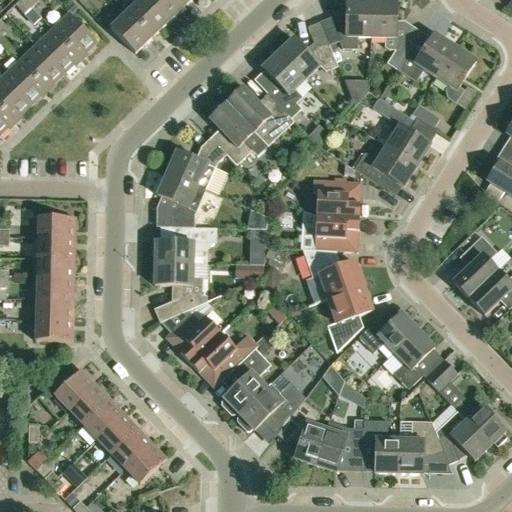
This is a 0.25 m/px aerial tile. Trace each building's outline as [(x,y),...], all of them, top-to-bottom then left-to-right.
[(24,16),(31,9),(22,0),(21,0),(15,6),(24,16)] [(22,0),(31,9),(38,3),(35,0),(22,0)] [(152,39),(168,23),(146,0),(141,0),(127,13),(152,39)] [(146,0),(168,23),(185,8),(177,0),(146,0)] [(404,29),(396,29),(396,21),(396,4),(393,4),(392,0),(377,0),(378,4),(371,4),(370,40),(385,40),(385,49),(389,53),(395,52),(405,59),(410,51),(421,35),(411,28),(408,31),(404,29)] [(370,40),(371,4),(346,3),(346,28),(336,32),(331,20),(320,24),(328,44),(329,47),(339,43),(343,51),(358,51),(358,39),(370,40)] [(135,55),(152,39),(127,13),(110,30),(135,55)] [(52,31),(80,60),(97,44),(69,15),(52,31)] [(64,76),(80,60),(52,31),(35,47),(64,76)] [(417,85),(425,73),(435,80),(455,50),(434,36),(431,41),(420,57),(410,51),(405,59),(397,72),(407,78),(417,85)] [(316,49),(308,56),(294,40),(278,55),(304,83),(320,68),(325,73),(337,68),(329,47),(328,44),(316,49)] [(47,92),(64,76),(35,47),(19,62),(47,92)] [(464,93),(459,90),(476,64),(455,50),(435,80),(448,88),(445,92),(447,100),(455,106),(464,93)] [(295,91),(304,83),(278,55),(262,71),(280,90),(270,100),(271,100),(291,121),(301,111),(296,105),(302,99),(295,91)] [(31,108),(47,92),(19,62),(2,78),(31,108)] [(0,108),(14,123),(31,108),(2,78),(0,80),(0,108)] [(291,121),(271,100),(262,109),(243,89),(226,105),(254,134),(262,142),(267,148),(294,124),(291,121)] [(244,143),(254,134),(226,105),(210,121),(229,141),(219,150),(225,156),(235,167),(252,152),(244,143)] [(0,137),(14,123),(0,108),(0,137)] [(418,108),(412,118),(433,131),(439,121),(418,108)] [(383,147),(386,149),(416,168),(430,147),(408,133),(414,124),(393,110),(387,120),(390,122),(388,125),(391,134),(383,147)] [(225,156),(219,150),(210,140),(201,149),(204,152),(199,163),(176,153),(166,175),(206,192),(216,166),(225,156)] [(403,189),(416,168),(386,149),(380,159),(375,156),(365,156),(361,162),(354,172),(375,185),(381,176),(403,189)] [(360,155),(351,170),(354,172),(361,162),(365,156),(360,155)] [(511,199),(511,171),(499,163),(498,165),(492,162),(482,178),(488,181),(486,183),(511,199)] [(206,192),(166,175),(157,197),(180,207),(175,217),(171,217),(171,230),(182,230),(194,230),(195,217),(206,192)] [(361,185),(354,184),(313,182),(312,195),(317,196),(316,218),(359,220),(361,185)] [(314,252),(330,253),(351,254),(357,255),(359,220),(316,218),(315,240),(314,252)] [(38,240),(75,241),(75,220),(38,219),(38,240)] [(216,231),(194,230),(182,230),(182,244),(155,243),(155,245),(151,247),(151,256),(155,258),(155,265),(192,266),(207,266),(207,251),(216,242),(216,231)] [(0,239),(9,240),(9,231),(0,231),(0,239)] [(250,264),(264,264),(266,232),(250,232),(250,264)] [(468,301),(497,273),(488,263),(497,255),(481,238),(463,256),(472,265),(452,284),(468,301)] [(0,247),(9,248),(9,240),(0,239),(0,247)] [(74,261),(75,241),(38,240),(37,261),(74,261)] [(330,253),(314,252),(302,252),(312,279),(306,282),(314,306),(327,302),(327,301),(363,289),(355,264),(340,270),(335,267),(330,253)] [(74,282),(74,261),(37,261),(37,281),(74,282)] [(192,279),(192,266),(155,265),(155,273),(151,275),(151,283),(154,285),(154,287),(181,288),(180,297),(177,301),(154,311),(159,325),(160,324),(188,312),(207,304),(207,303),(201,306),(202,279),(192,279)] [(0,280),(8,281),(8,272),(0,272),(0,280)] [(497,273),(468,301),(484,317),(504,298),(511,306),(511,277),(507,283),(497,273)] [(73,302),(74,282),(37,281),(36,301),(73,302)] [(327,301),(327,302),(336,325),(327,328),(336,355),(359,334),(355,323),(357,318),(372,313),(363,289),(327,301)] [(73,323),(73,302),(36,301),(36,322),(73,323)] [(199,324),(191,315),(188,312),(160,324),(171,335),(170,336),(184,351),(180,355),(189,365),(220,335),(205,319),(199,324)] [(394,355),(418,332),(401,315),(382,333),(374,324),(358,340),(373,355),(384,345),(394,355)] [(72,344),(73,323),(36,322),(35,343),(72,344)] [(418,332),(394,355),(404,366),(393,376),(408,392),(424,377),(416,368),(434,350),(418,332)] [(247,337),(234,350),(220,335),(189,365),(199,375),(203,371),(218,386),(233,372),(255,351),(257,348),(247,337)] [(270,367),(264,361),(255,351),(233,372),(243,381),(223,400),(224,401),(222,403),(222,408),(232,418),(236,418),(238,416),(266,390),(257,380),(270,367)] [(457,376),(452,371),(444,363),(425,381),(433,389),(438,394),(457,376)] [(69,412),(95,387),(81,371),(72,379),(59,393),(54,397),(69,412)] [(66,373),(52,386),(59,393),(72,379),(66,373)] [(83,427),(109,401),(95,387),(69,412),(83,427)] [(300,407),(303,403),(305,401),(294,389),(286,388),(275,399),(266,390),(238,416),(239,417),(237,419),(237,424),(247,434),(251,434),(253,432),(254,433),(262,425),(276,439),(276,438),(300,407)] [(507,441),(502,436),(506,433),(482,408),(485,406),(477,397),(457,415),(465,423),(466,423),(490,448),(493,446),(497,450),(507,441)] [(97,442),(123,416),(109,401),(83,427),(97,442)] [(327,431),(314,427),(319,414),(303,403),(300,407),(276,438),(287,446),(292,439),(299,445),(294,461),(315,467),(327,431)] [(474,464),(490,448),(466,423),(465,423),(457,415),(435,436),(438,441),(442,452),(448,466),(459,462),(452,446),(455,444),(474,464)] [(111,456),(138,431),(123,416),(97,442),(111,456)] [(398,476),(399,442),(387,442),(387,424),(363,423),(363,431),(363,448),(375,448),(374,475),(398,476)] [(438,441),(435,436),(431,425),(411,424),(411,442),(399,442),(398,476),(422,476),(423,450),(428,449),(431,457),(442,452),(438,441)] [(28,435),(39,435),(39,427),(29,427),(28,435)] [(125,471),(152,446),(138,431),(111,456),(125,471)] [(363,448),(363,431),(349,431),(347,438),(327,431),(315,467),(336,474),(345,446),(350,448),(350,456),(363,457),(363,448)] [(39,444),(39,435),(28,435),(28,443),(39,444)] [(152,446),(125,471),(140,486),(166,461),(152,446)] [(29,464),(35,470),(45,460),(39,454),(29,464)] [(50,487),(57,480),(52,474),(44,481),(50,487)] [(57,480),(50,487),(56,493),(63,486),(57,480)] [(72,510),(80,503),(72,495),(64,502),(72,510)] [(73,511),(82,511),(85,509),(80,503),(72,510),(73,511)]
